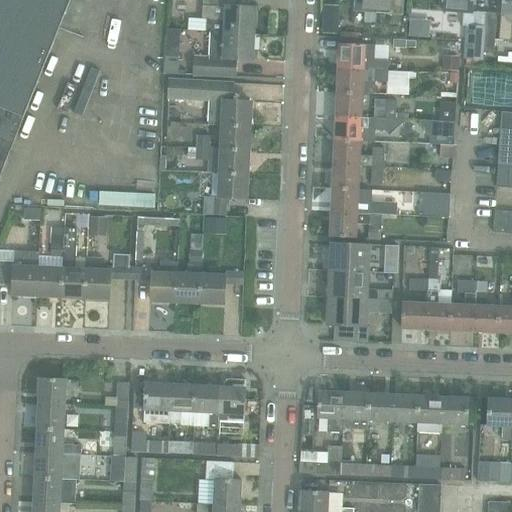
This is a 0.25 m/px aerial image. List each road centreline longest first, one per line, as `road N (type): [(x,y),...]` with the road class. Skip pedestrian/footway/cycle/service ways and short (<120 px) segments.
road 1 (residential): [(288,356),(310,0)]
road 2 (residential): [(288,356),(8,343)]
road 3 (residential): [(511,367),(288,356)]
road 4 (residential): [(1,511),(8,343)]
road 5 (residential): [(281,511),(288,356)]
